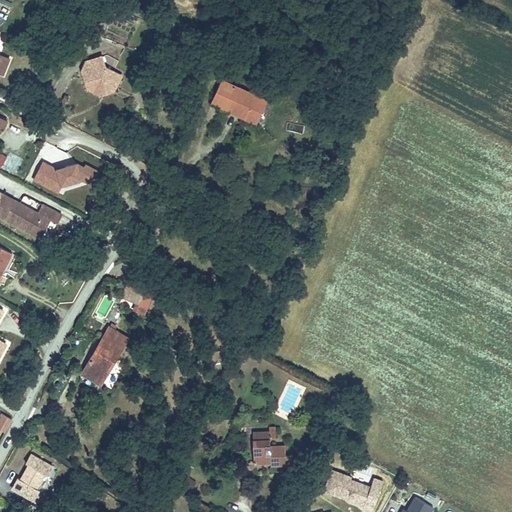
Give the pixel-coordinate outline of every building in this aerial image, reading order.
[(101,28),(92,24),(87,36),(96,40),(101,28)] [(0,69),(8,73),(17,55),(6,50),(4,55),(0,53),(0,40),(3,34),(0,32),(0,69)] [(93,70),(86,72),(90,88),(102,95),(116,91),(123,77),(110,70),(106,58),(91,62),(93,70)] [(213,101),(229,110),(233,104),(248,113),(246,118),(259,125),(272,103),(225,78),(213,101)] [(233,104),(229,110),(246,118),(248,113),(233,104)] [(0,114),(0,133),(4,127),(7,129),(11,121),(0,114)] [(287,130),(303,133),(305,124),(288,121),(287,130)] [(96,171),(85,165),(84,168),(76,164),(56,169),(43,162),(33,179),(56,192),(60,185),(80,180),(88,184),(96,171)] [(44,220),(9,201),(0,216),(47,242),(56,226),(44,220)] [(44,220),(56,226),(64,231),(69,221),(50,210),(44,220)] [(0,249),(0,269),(2,266),(5,269),(12,256),(0,249)] [(149,295),(128,285),(122,297),(143,308),(149,295)] [(83,372),(95,379),(103,365),(111,369),(129,338),(109,327),(83,372)] [(103,365),(95,379),(103,383),(111,369),(103,365)] [(0,427),(8,432),(14,421),(5,416),(0,425),(0,427)] [(261,443),(253,443),(253,460),(270,460),(270,467),(270,469),(286,470),(286,449),(270,449),(270,434),(261,435),(261,443)] [(253,435),(253,443),(261,443),(261,435),(253,435)] [(54,471),(34,458),(28,467),(31,468),(22,482),(19,480),(12,490),(20,495),(22,492),(27,495),(25,498),(32,503),(39,493),(37,491),(45,478),(48,479),(54,471)] [(374,511),(381,492),(372,489),(353,482),(353,479),(334,472),(326,493),(346,500),(346,498),(356,502),(356,504),(365,507),(364,510),(370,511),(374,511)] [(381,492),(385,484),(375,480),(372,489),(381,492)] [(177,481),(172,490),(191,501),(197,492),(177,481)] [(432,511),(435,508),(418,497),(409,510),(408,511),(432,511)] [(31,511),(34,508),(22,501),(18,508),(24,511),(31,511)]
